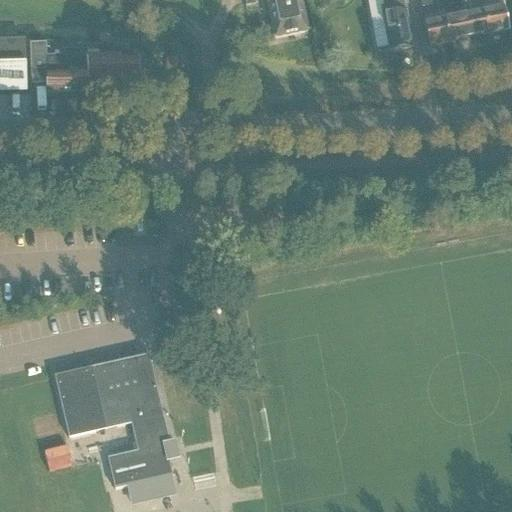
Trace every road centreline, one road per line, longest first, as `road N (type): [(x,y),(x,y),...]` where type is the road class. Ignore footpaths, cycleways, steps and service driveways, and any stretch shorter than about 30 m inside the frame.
road 1 (tertiary): [(0,135),(511,115)]
road 2 (track): [(198,130),(212,45),(230,0)]
